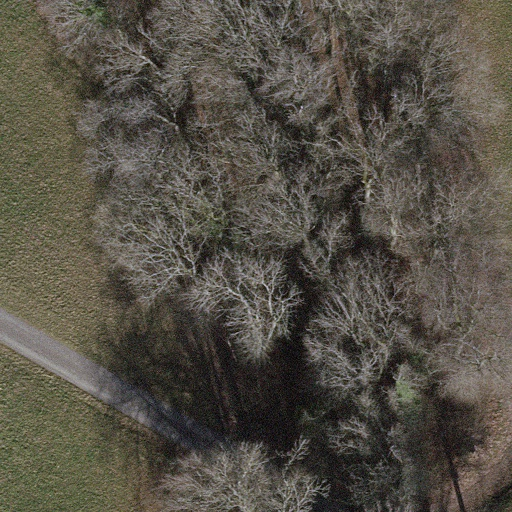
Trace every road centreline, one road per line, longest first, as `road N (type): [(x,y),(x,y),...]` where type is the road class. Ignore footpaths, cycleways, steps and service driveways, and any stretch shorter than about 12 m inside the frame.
road 1 (track): [(511,377),(483,246),(410,0)]
road 2 (unclassified): [(315,511),(0,319)]
